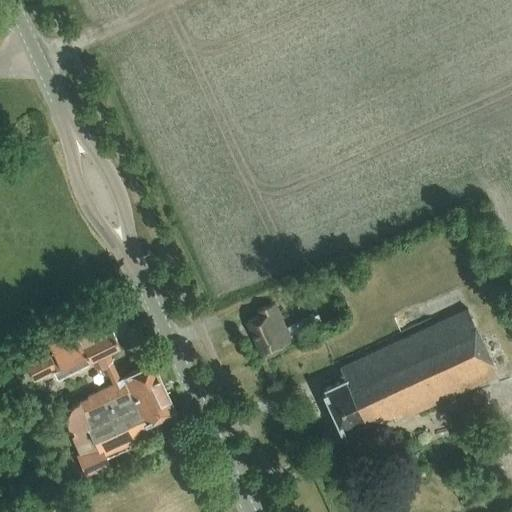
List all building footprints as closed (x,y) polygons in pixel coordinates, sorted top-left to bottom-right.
[(261,354),(311,332),(305,320),(284,330),(274,306),(259,312),(262,319),(248,325),(261,354)] [(410,415),(495,375),(464,310),(339,369),(345,381),(323,391),(342,431),(364,421),(367,427),(393,414),(395,418),(409,412),(410,415)] [(105,351),(119,345),(111,329),(105,331),(102,324),(88,330),(86,326),(40,346),(44,354),(35,358),(33,359),(32,361),(31,363),(31,365),(31,368),(34,374),(35,375),(37,377),(39,378),(42,378),(44,377),(65,368),(67,373),(89,364),(92,370),(103,365),(110,363),(105,351)] [(174,413),(153,365),(118,380),(110,363),(103,365),(112,384),(88,394),(89,396),(75,402),(72,404),(69,407),(67,410),(66,413),(65,416),(65,420),(67,423),(92,481),(110,473),(102,456),(145,437),(144,426),(174,413)] [(479,395),(471,398),(475,407),(483,404),(479,395)] [(488,482),(496,478),(491,467),(483,470),(488,482)]
